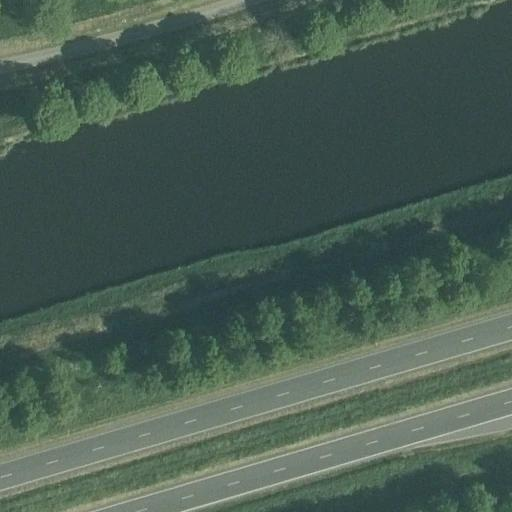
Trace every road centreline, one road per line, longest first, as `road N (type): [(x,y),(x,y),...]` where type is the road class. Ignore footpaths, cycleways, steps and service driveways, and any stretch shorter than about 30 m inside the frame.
road 1 (trunk): [(511,332),(0,484)]
road 2 (trunk): [(157,511),(511,407)]
road 3 (tertiary): [(0,66),(243,0)]
